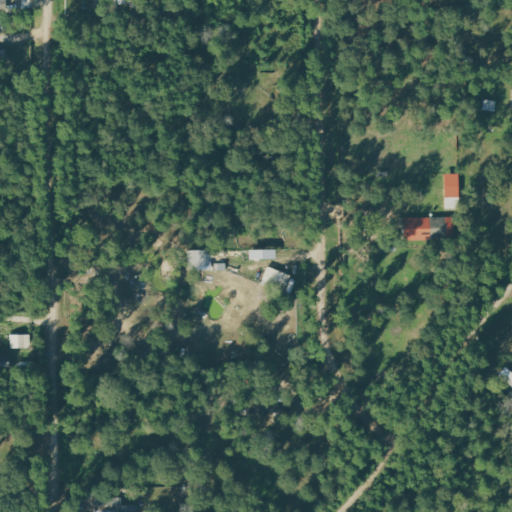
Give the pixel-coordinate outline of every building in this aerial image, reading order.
[(445,198),(460,197),(459,173),(444,174),(445,198)] [(405,216),(404,239),(453,240),(454,218),(405,216)] [(212,250),(188,250),(189,271),(212,270),(212,250)] [(292,274),(268,267),(262,284),(287,292),(292,274)] [(31,334),(11,335),(11,348),(31,348),(31,334)] [(96,511),(135,511),(135,505),(123,505),(122,498),(96,499),(96,511)]
